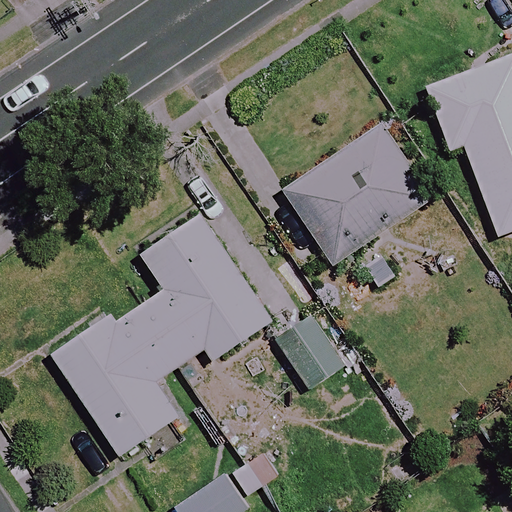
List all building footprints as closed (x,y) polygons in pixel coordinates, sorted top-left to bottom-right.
[(511,235),(511,61),(430,96),(454,153),(466,148),(504,239),(511,235)] [(434,202),(387,129),(290,192),(337,265),(434,202)] [(273,325),(203,219),(145,257),(169,292),(121,323),(116,317),(56,356),(123,458),(181,420),(158,384),(208,350),(217,363),(273,325)] [(347,366),(315,319),(279,343),(312,390),(347,366)] [(257,511),(259,511),(250,499),(282,478),(266,454),(178,511),(257,511)]
